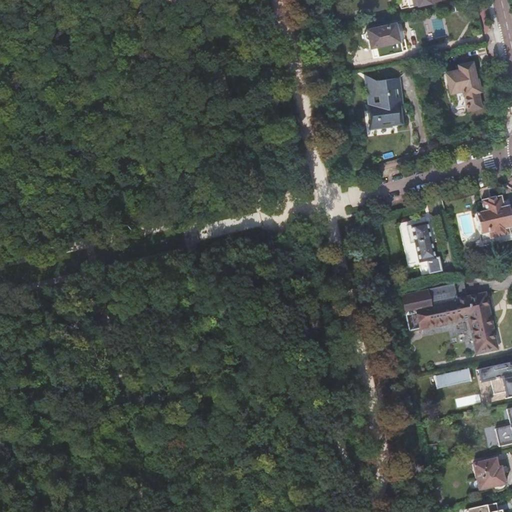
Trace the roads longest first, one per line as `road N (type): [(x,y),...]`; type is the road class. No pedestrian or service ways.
road 1 (track): [(279,0),(373,408),(381,490),(374,505)]
road 2 (track): [(353,506),(265,217)]
road 3 (track): [(265,217),(219,37),(173,0)]
road 4 (residential): [(511,155),(372,187)]
